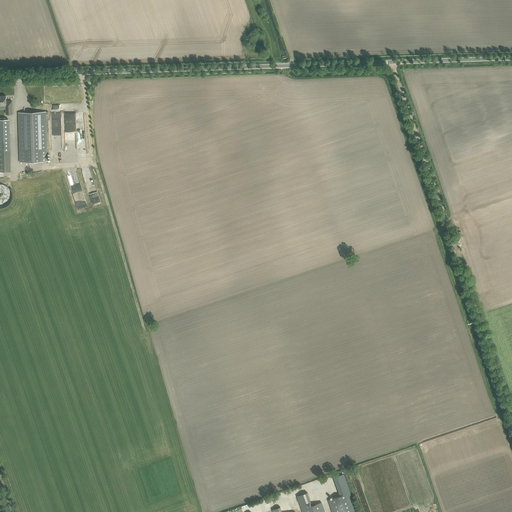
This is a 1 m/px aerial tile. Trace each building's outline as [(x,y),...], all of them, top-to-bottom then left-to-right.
[(6,96),(0,95),(0,105),(6,106),(6,108),(6,114),(12,114),(12,102),(12,101),(9,101),(6,101),(6,96)] [(46,115),(48,115),(48,112),(46,112),(18,113),(18,118),(20,162),(48,161),(46,117),(46,115)] [(65,149),(76,149),(75,114),(65,114),(65,149)] [(0,171),(11,171),(9,120),(4,120),(0,119),(0,171)] [(82,171),(84,179),(92,177),(89,169),(82,171)] [(0,204),(5,206),(11,188),(0,184),(0,204)] [(332,511),(354,511),(349,497),(352,496),(343,474),(333,478),(340,496),(328,500),(332,511)] [(297,496),(302,511),(324,511),(321,502),(312,505),(307,492),(297,496)]
